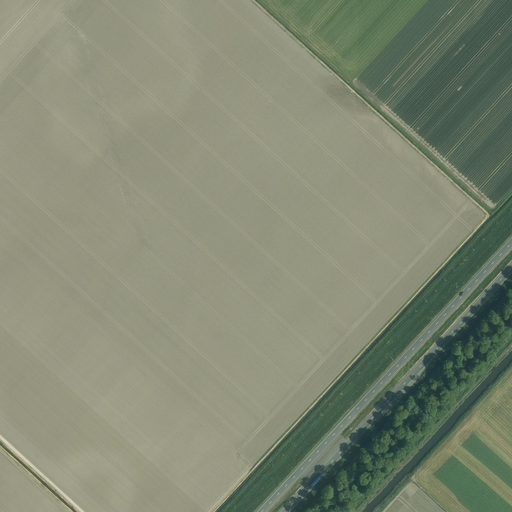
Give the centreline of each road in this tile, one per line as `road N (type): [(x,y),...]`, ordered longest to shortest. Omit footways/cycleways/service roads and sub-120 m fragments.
road 1 (trunk): [(511,243),(262,511)]
road 2 (trunk): [(286,511),(511,268)]
